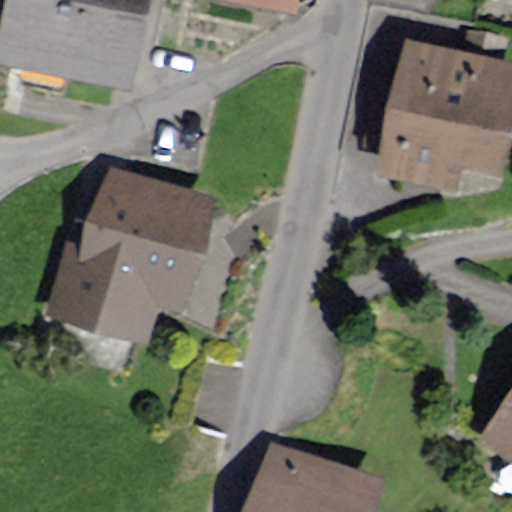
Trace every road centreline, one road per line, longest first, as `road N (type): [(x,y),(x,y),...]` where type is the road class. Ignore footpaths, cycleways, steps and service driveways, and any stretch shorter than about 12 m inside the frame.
road 1 (residential): [(237,511),(258,394),(348,33)]
road 2 (residential): [(0,159),(72,147),(156,114),(265,54),(333,29),(348,33)]
